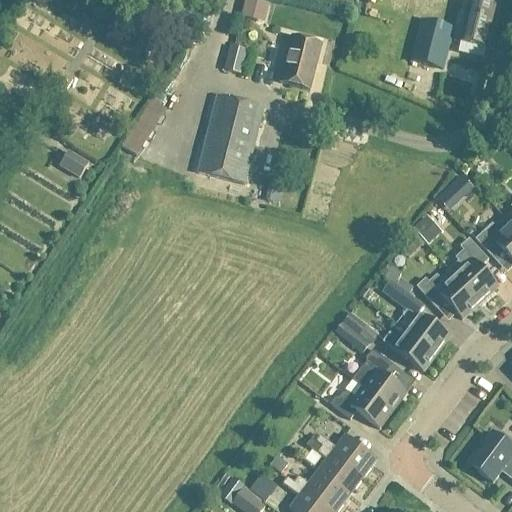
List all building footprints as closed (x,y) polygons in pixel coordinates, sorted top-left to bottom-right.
[(458,44),(484,50),(494,7),(468,1),(458,44)] [(452,31),(419,22),(409,62),(441,70),(452,31)] [(233,63),(249,64),(251,39),(235,37),(233,63)] [(278,83),(309,91),(320,46),(289,38),(278,83)] [(144,145),(173,100),(158,91),(128,136),(144,145)] [(216,97),(196,174),(243,186),(262,109),(216,97)] [(324,145),(309,173),(343,191),(357,162),(324,145)] [(88,165),(66,152),(56,167),(78,180),(88,165)] [(291,190),(291,168),(276,168),(275,178),(261,178),(261,190),(291,190)] [(309,173),(284,221),(318,239),(343,191),(309,173)] [(511,210),(503,219),(511,229),(511,205),(510,208),(511,210)] [(491,225),(483,233),(474,241),(490,258),(499,250),(511,264),(511,229),(503,219),(493,228),(491,225)] [(454,259),(457,262),(447,271),(479,305),(496,289),(479,269),(487,261),(468,240),(459,248),(462,252),(454,259)] [(405,271),(408,264),(390,254),(378,277),(408,294),(418,278),(405,271)] [(132,265),(120,284),(152,304),(164,285),(132,265)] [(415,287),(435,309),(443,301),(455,315),(461,321),(479,305),(447,271),(448,273),(439,281),(435,277),(427,284),(423,280),(415,287)] [(120,284),(107,304),(139,325),(152,304),(120,284)] [(107,304),(94,325),(126,345),(139,325),(107,304)] [(406,334),(435,356),(448,338),(408,308),(401,317),(413,326),(406,334)] [(357,336),(369,345),(377,335),(348,312),(340,323),(357,336)] [(361,355),(369,345),(357,336),(340,323),(333,332),(361,355)] [(75,349),(66,363),(98,383),(112,362),(97,352),(102,344),(77,329),(67,344),(75,349)] [(435,356),(406,334),(400,343),(388,334),(381,343),(422,373),(435,356)] [(365,359),(365,364),(352,382),(361,389),(392,412),(406,394),(383,377),(391,366),(371,351),(365,359)] [(66,363),(55,381),(87,401),(98,383),(66,363)] [(176,364),(161,384),(199,413),(214,393),(176,364)] [(55,381),(43,399),(75,419),(87,401),(55,381)] [(161,384),(146,404),(184,433),(199,413),(161,384)] [(341,395),(338,399),(334,401),(329,407),(349,422),(356,413),(379,431),(392,412),(361,389),(354,399),(347,393),(341,395)] [(42,398),(29,419),(63,441),(76,420),(75,419),(43,399),(42,398)] [(138,427),(131,437),(170,466),(177,456),(138,427)] [(492,484),(500,474),(511,482),(511,449),(491,433),(466,465),(492,484)] [(314,443),(362,480),(376,461),(344,437),(335,449),(319,436),(314,443)] [(362,480),(314,443),(310,440),(305,446),(326,462),(317,473),(348,498),(362,480)] [(280,474),(287,465),(276,457),(269,466),(280,474)] [(337,511),(348,498),(317,473),(308,485),(297,478),(293,484),(330,511),(337,511)] [(238,511),(261,511),(264,509),(264,508),(259,504),(261,502),(243,489),(243,488),(225,474),(213,490),(220,495),(218,498),(230,507),(231,506),(238,511)] [(0,511),(19,511),(17,510),(16,511),(10,508),(20,493),(0,479),(0,511)] [(330,511),(293,484),(286,479),(281,485),(298,498),(289,510),(290,511),(330,511)]
